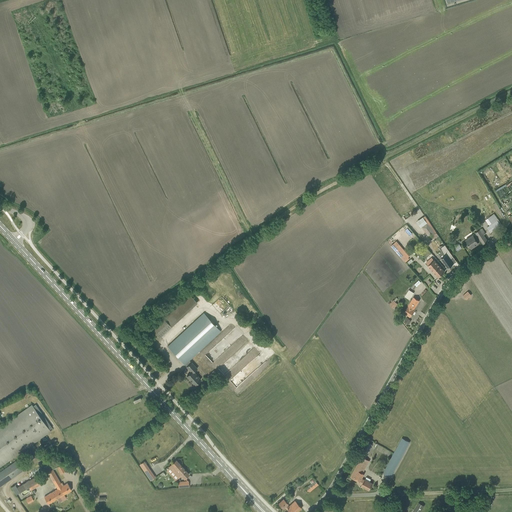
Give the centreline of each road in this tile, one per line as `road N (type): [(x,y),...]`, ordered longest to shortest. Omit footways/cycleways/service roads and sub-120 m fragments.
road 1 (track): [(511,92),(294,207),(252,239),(180,85)]
road 2 (primary): [(263,511),(14,241)]
road 3 (unclassified): [(328,494),(438,296),(463,266),(511,232)]
road 4 (track): [(380,495),(511,489)]
